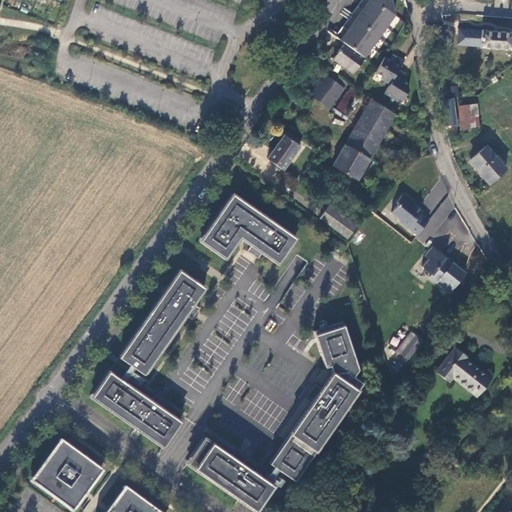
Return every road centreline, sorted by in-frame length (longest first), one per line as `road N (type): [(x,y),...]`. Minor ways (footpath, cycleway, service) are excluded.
road 1 (residential): [(46,396),(335,0)]
road 2 (unclassified): [(46,396),(209,511)]
road 3 (residential): [(413,0),(444,157)]
road 4 (residential): [(444,157),(511,274)]
